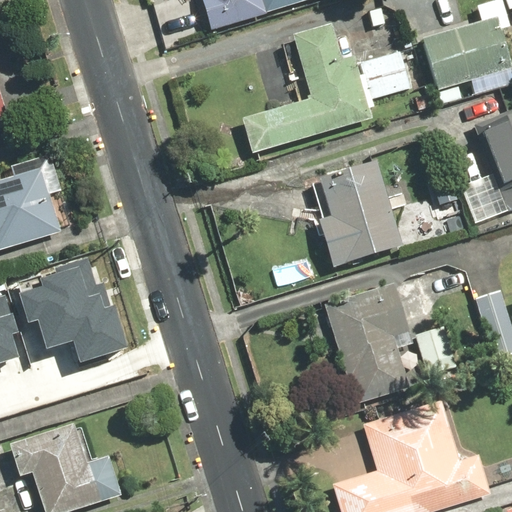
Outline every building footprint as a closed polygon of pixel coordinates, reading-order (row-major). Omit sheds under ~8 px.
[(261,0),(200,0),(209,32),(266,17),(261,0)] [(477,22),(420,38),(435,94),(509,73),(497,30),(509,27),(502,2),(473,10),(477,22)] [(248,153),(331,133),(329,126),(369,116),(356,62),(339,66),(330,26),(293,35),(309,101),(239,118),(248,153)] [(0,130),(8,128),(0,99),(0,130)] [(511,117),(477,130),(507,213),(511,211),(511,117)] [(330,219),(317,223),(330,269),(401,250),(378,163),(319,179),(330,219)] [(0,251),(57,235),(37,169),(0,179),(0,251)] [(431,176),(437,204),(454,201),(448,172),(431,176)] [(55,272),(17,284),(28,323),(38,320),(46,347),(72,340),(78,361),(128,346),(115,301),(108,303),(93,253),(53,264),(55,272)] [(396,287),(323,307),(351,408),(409,391),(394,338),(409,334),(396,287)] [(511,331),(500,291),(472,299),(491,362),(511,356),(511,331)] [(0,361),(19,356),(12,334),(18,332),(7,292),(0,293),(0,361)] [(446,329),(415,337),(425,374),(455,366),(446,329)] [(374,472),(330,486),(337,511),(428,511),(490,493),(477,450),(459,456),(442,401),(359,428),(374,472)] [(78,426),(7,448),(16,479),(28,476),(38,511),(73,511),(123,497),(111,457),(89,463),(78,426)]
